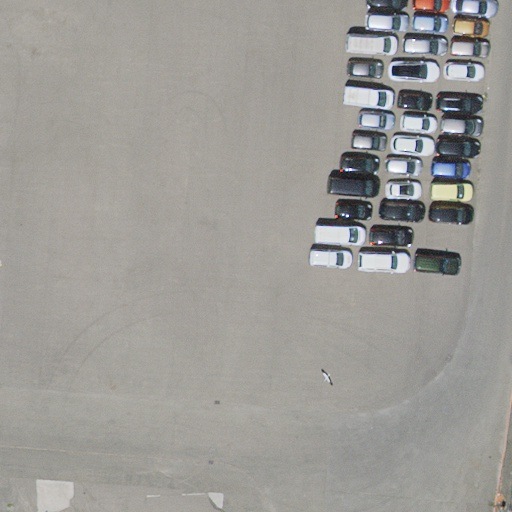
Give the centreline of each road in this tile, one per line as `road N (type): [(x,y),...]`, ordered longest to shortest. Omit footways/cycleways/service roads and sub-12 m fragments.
road 1 (unknown): [(496,0),(474,301),(452,381),(430,398),(391,404)]
road 2 (unknown): [(391,404),(0,394)]
